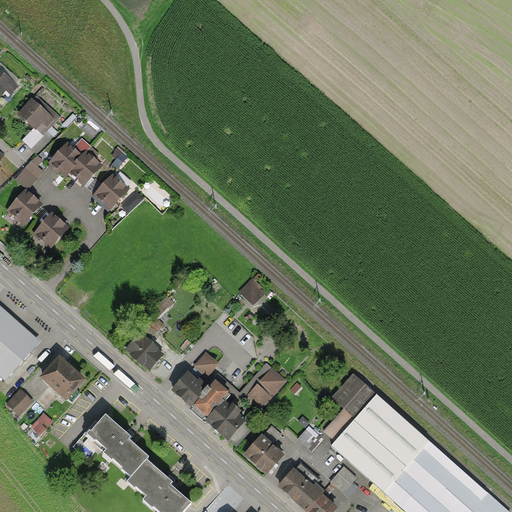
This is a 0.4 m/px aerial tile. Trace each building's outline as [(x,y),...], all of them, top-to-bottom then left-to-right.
[(19,89),(0,72),(0,99),(6,93),(11,97),(19,89)] [(56,120),(31,102),(20,118),(38,131),(44,124),(50,128),(56,120)] [(81,157),(68,146),(48,169),(65,183),(70,178),(85,190),(105,167),(86,151),(81,157)] [(43,161),(38,157),(18,181),(29,190),(44,172),(38,167),(43,161)] [(131,192),(113,177),(93,200),(110,215),(131,192)] [(41,207),(25,193),(8,213),(23,227),(41,207)] [(70,232),(52,217),(33,239),(51,254),(70,232)] [(264,292),(253,282),(242,293),(254,304),(264,292)] [(168,299),(149,318),(160,330),(163,326),(157,320),(173,304),(168,299)] [(40,346),(0,311),(0,380),(7,386),(40,346)] [(148,324),(124,350),(149,373),(164,356),(148,341),(157,331),(148,324)] [(220,366),(207,355),(173,394),(233,446),(252,424),(226,402),(232,395),(216,381),(210,388),(205,384),(220,366)] [(82,382),(59,361),(43,379),(67,400),(82,382)] [(287,381),(273,369),(247,399),(261,411),(287,381)] [(511,511),(355,377),(334,401),(346,412),(326,435),(337,444),(333,450),(405,511),(511,511)] [(32,404),(17,393),(6,408),(21,419),(32,404)] [(54,424),(45,415),(33,429),(42,438),(54,424)] [(132,440),(107,418),(89,438),(105,451),(103,453),(132,479),(129,483),(147,498),(144,502),(153,510),(156,508),(160,511),(159,511),(187,511),(192,506),(170,487),(173,484),(147,462),(149,459),(129,442),(132,440)] [(274,425),(267,433),(277,441),(284,433),(274,425)] [(310,425),(299,440),(309,447),(320,432),(310,425)] [(284,457),(263,438),(247,456),(268,475),(284,457)] [(331,482),(350,498),(362,485),(343,468),(331,482)] [(338,511),(341,510),(296,469),(280,488),(306,511),(338,511)]
